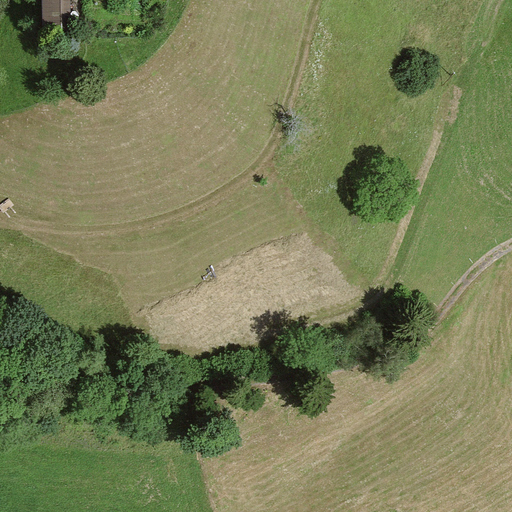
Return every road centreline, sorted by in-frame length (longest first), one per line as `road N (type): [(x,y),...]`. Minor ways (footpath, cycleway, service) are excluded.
road 1 (track): [(0,325),(103,364),(182,380),(308,374),(363,361),(419,333),(511,243)]
road 2 (track): [(0,210),(71,227),(115,226),(163,218),(246,174),(278,137),(317,0)]
